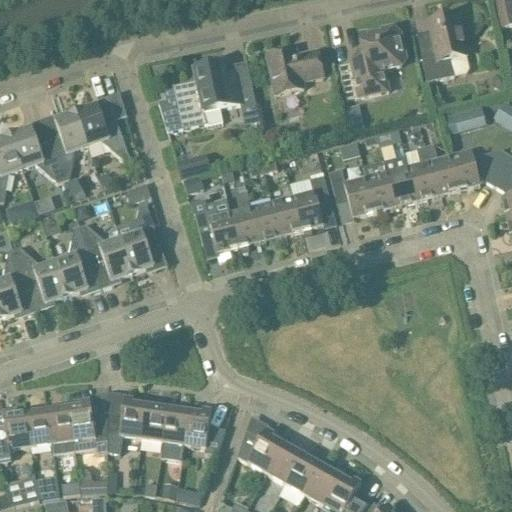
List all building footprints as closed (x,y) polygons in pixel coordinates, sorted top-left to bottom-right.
[(511,30),(511,1),(495,5),(501,33),(511,30)] [(467,60),(458,19),(429,25),(436,58),(422,61),(427,86),(454,80),(451,64),(467,60)] [(401,38),(394,33),(366,39),(367,42),(364,45),(361,46),(365,64),(339,70),(346,105),(381,97),(377,76),(402,70),(406,63),(401,38)] [(297,60),(296,54),(268,60),(276,99),(304,93),(302,85),(324,81),(319,55),(297,60)] [(173,90),(174,95),(167,97),(169,105),(159,107),(169,137),(207,129),(208,131),(224,128),(221,113),(241,109),(242,113),(257,110),(251,85),(238,88),(235,73),(225,75),(223,70),(220,70),(220,68),(208,70),(208,73),(195,76),(197,85),(173,90)] [(97,110),(77,117),(89,151),(102,147),(124,166),(131,163),(109,101),(96,106),(97,110)] [(492,123),(511,133),(511,110),(502,105),(492,123)] [(487,129),(483,113),(455,121),(459,137),(487,129)] [(89,151),(77,117),(56,125),(55,120),(42,124),(64,187),(70,185),(75,156),(89,151)] [(32,133),(11,140),(23,174),(36,170),(58,189),(64,187),(42,124),(30,129),(32,133)] [(378,139),(380,147),(392,144),(390,136),(378,139)] [(366,151),(380,147),(378,139),(364,143),(366,151)] [(0,209),(4,208),(10,179),(23,174),(11,140),(0,144),(0,209)] [(426,152),(438,200),(459,195),(450,160),(438,163),(434,150),(426,152)] [(417,206),(438,200),(426,152),(405,158),(406,161),(417,206)] [(472,154),(450,160),(459,195),(481,189),(480,185),(484,184),(495,190),(511,162),(511,159),(502,154),(474,161),(472,154)] [(396,211),(417,206),(406,161),(385,166),(396,211)] [(210,177),(206,162),(178,169),(182,185),(210,177)] [(511,162),(495,190),(506,196),(507,200),(503,201),(503,202),(508,224),(511,223),(511,162)] [(263,169),(265,177),(278,174),(276,166),(263,169)] [(366,182),(375,216),(396,211),(385,166),(364,171),(367,181),(366,182)] [(252,180),(265,177),(263,169),(250,173),(252,180)] [(375,216),(366,182),(345,187),(341,175),(329,178),(337,210),(350,207),(354,222),(375,216)] [(294,200),(293,200),(302,235),(324,230),(320,214),(332,211),(324,180),(291,189),(294,200)] [(200,182),(183,186),(187,198),(203,194),(200,182)] [(293,200),(273,206),(282,241),(302,235),(293,200)] [(11,225),(53,216),(50,202),(8,211),(11,225)] [(218,257),(240,252),(231,217),(228,206),(205,212),(207,217),(196,220),(203,249),(215,246),(218,257)] [(282,241),(273,206),(252,211),(261,246),(282,241)] [(135,240),(121,245),(133,278),(153,271),(155,276),(168,271),(147,209),(140,211),(135,240)] [(231,217),(240,252),(261,246),(252,211),(231,217)] [(86,230),(80,232),(102,294),(114,290),(113,286),(133,278),(121,245),(108,249),(86,230)] [(69,263),(55,268),(67,301),(88,294),(89,299),(102,294),(80,232),(74,234),(69,263)] [(67,301),(55,268),(42,272),(20,253),(14,255),(36,317),(49,313),(47,308),(67,301)] [(36,317),(14,255),(8,257),(3,286),(0,286),(0,320),(1,324),(22,317),(23,322),(36,317)] [(108,444),(108,457),(120,459),(123,442),(142,445),(147,411),(134,409),(135,405),(125,403),(123,421),(108,419),(108,421),(108,444)] [(82,412),(69,413),(76,457),(97,453),(98,458),(108,457),(108,444),(108,421),(93,423),(91,405),(81,407),(82,412)] [(142,445),(163,448),(168,414),(147,411),(142,445)] [(69,413),(48,416),(53,450),(53,449),(54,460),(76,457),(69,413)] [(163,448),(161,463),(183,466),(185,451),(189,417),(168,414),(164,441),(163,448)] [(189,417),(185,451),(206,454),(205,459),(217,461),(226,435),(210,433),(212,416),(203,415),(202,419),(189,417)] [(11,466),(9,456),(31,453),(27,419),(14,421),(13,416),(4,418),(6,436),(0,436),(0,463),(1,467),(11,466)] [(27,419),(31,453),(53,450),(48,416),(27,419)] [(268,479),(284,450),(273,443),(275,439),(267,435),(262,444),(247,436),(238,462),(248,468),(268,479)] [(284,450),(268,479),(286,490),(303,460),(284,450)] [(286,490),(305,500),(322,471),(303,460),(286,490)] [(322,471),(305,500),(324,511),(340,482),(322,471)] [(109,485),(108,485),(108,498),(118,497),(118,477),(109,476),(109,485)] [(55,478),(7,489),(13,511),(60,499),(55,478)] [(181,481),(167,478),(162,502),(176,505),(181,481)] [(324,511),(323,511),(366,511),(372,505),(358,496),(362,488),(354,484),(352,488),(340,482),(324,511)] [(108,485),(80,487),(82,498),(108,498),(108,485)] [(82,498),(80,487),(62,489),(64,500),(82,498)] [(8,499),(0,501),(0,511),(12,511),(13,511),(8,499)]
